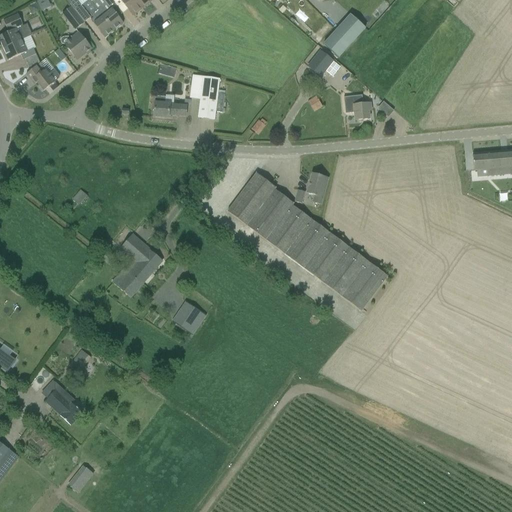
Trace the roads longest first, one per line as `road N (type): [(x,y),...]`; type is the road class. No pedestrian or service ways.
road 1 (unclassified): [(511,131),(277,154),(114,134)]
road 2 (unknown): [(242,152),(222,196),(225,216),(366,319)]
road 3 (track): [(316,385),(511,475)]
road 4 (residential): [(79,123),(97,76),(142,26),(179,0)]
